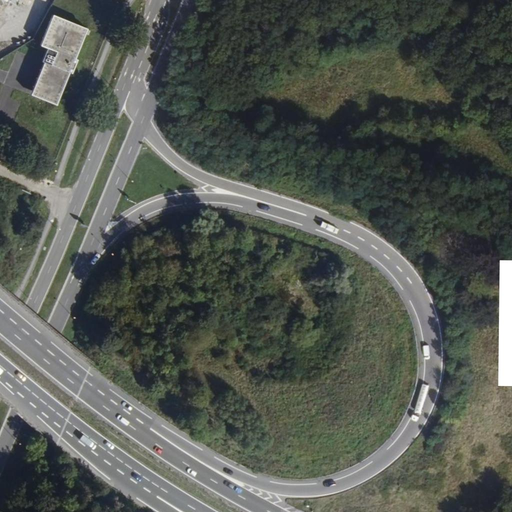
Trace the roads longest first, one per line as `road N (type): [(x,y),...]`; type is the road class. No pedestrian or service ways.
road 1 (trunk): [(288,211),(365,244),(413,294),(429,367),(410,428),(358,476),(313,489),(254,481),(161,432),(140,432)]
road 2 (trunk): [(68,287),(104,237),(156,203),(208,197),(288,211)]
road 3 (secondary): [(75,204),(0,388)]
road 4 (trunk): [(0,366),(154,483)]
road 5 (secondary): [(68,287),(138,122)]
road 6 (trunk): [(138,122),(177,165),(288,211)]
road 7 (trunk): [(140,432),(0,322)]
road 8 (primary): [(0,446),(68,287)]
road 9 (trunk): [(265,511),(140,432)]
road 10 (secondary): [(128,73),(75,204)]
road 11 (secondary): [(138,122),(188,0)]
